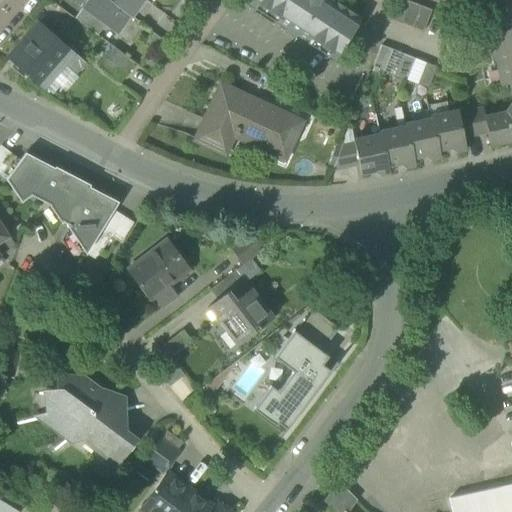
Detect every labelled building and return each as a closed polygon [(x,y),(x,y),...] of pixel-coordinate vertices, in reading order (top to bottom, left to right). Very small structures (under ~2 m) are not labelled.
[(117,35),(131,17),(107,0),(84,0),(79,8),(81,9),(104,26),(117,35)] [(107,0),(131,17),(143,0),(107,0)] [(180,0),(198,13),(205,3),(200,0),(180,0)] [(297,35),(334,59),(360,19),(331,0),(251,0),(249,4),(286,28),(285,30),(296,37),(297,35)] [(397,0),(390,19),(422,32),(431,11),(403,0),(397,0)] [(511,0),(495,0),(500,25),(511,22),(511,0)] [(74,19),(97,35),(104,26),(81,9),(74,19)] [(500,86),(508,84),(511,83),(511,22),(500,25),(487,27),(491,44),(488,47),(493,67),(497,69),(500,86)] [(26,76),(41,89),(43,87),(62,64),(73,52),(56,38),(57,36),(46,26),(44,28),(39,23),(14,52),(19,56),(12,64),(9,67),(23,79),(26,76)] [(144,42),(165,57),(172,48),(151,32),(144,42)] [(372,67),(383,72),(391,50),(380,46),(372,67)] [(97,66),(120,83),(134,64),(111,47),(97,66)] [(391,50),(383,72),(394,76),(403,55),(391,50)] [(7,59),(12,64),(19,56),(14,52),(7,59)] [(62,64),(74,75),(85,63),(73,52),(62,64)] [(394,76),(405,80),(414,59),(403,55),(394,76)] [(425,63),(414,59),(405,80),(416,85),(425,63)] [(416,85),(427,89),(436,68),(425,63),(416,85)] [(58,88),(64,93),(77,77),(74,75),(62,64),(43,87),(51,95),(58,88)] [(511,83),(508,84),(511,99),(511,100),(505,111),(500,112),(501,113),(494,114),(494,115),(486,117),(486,116),(484,117),(483,117),(487,134),(489,146),(511,141),(511,83)] [(268,152),(283,159),(300,123),(255,102),(255,103),(241,97),(242,96),(220,85),(204,121),(196,139),(195,140),(224,154),(232,137),(234,139),(235,136),(240,128),(272,143),(268,152)] [(482,108),(469,110),(475,136),(487,134),(483,117),(484,117),(482,108)] [(430,116),(431,118),(438,152),(449,149),(455,153),(466,151),(463,139),(458,113),(457,110),(430,116)] [(463,139),(475,136),(469,110),(458,113),(463,139)] [(405,124),(405,126),(412,160),(424,158),(430,161),(439,159),(438,152),(431,118),(405,124)] [(379,132),(380,134),(387,168),(398,165),(404,169),(414,167),(412,160),(405,126),(379,132)] [(240,128),(235,136),(268,152),(272,143),(240,128)] [(388,175),(387,168),(380,134),(354,139),(354,140),(352,141),(358,166),(360,175),(373,173),(379,177),(388,175)] [(331,171),(331,172),(358,166),(352,141),(341,144),(331,171)] [(0,175),(5,179),(19,160),(0,146),(0,175)] [(85,254),(118,202),(89,187),(90,185),(54,167),(54,168),(25,153),(19,160),(5,179),(20,202),(30,196),(49,205),(48,205),(61,224),(62,222),(66,224),(66,225),(85,254)] [(110,237),(120,243),(133,223),(113,210),(99,232),(109,239),(110,237)] [(0,258),(1,258),(0,256),(0,253),(4,251),(0,245),(0,243),(8,238),(0,224),(0,258)] [(86,254),(96,261),(109,239),(99,232),(86,254)] [(231,250),(242,265),(265,247),(253,233),(231,250)] [(127,270),(150,300),(153,297),(168,286),(189,270),(166,240),(127,270)] [(217,300),(218,302),(229,293),(243,282),(235,271),(209,290),(217,300)] [(175,296),(168,286),(153,297),(161,307),(175,296)] [(249,290),(235,301),(222,311),(218,314),(240,342),(271,318),(249,290)] [(217,300),(214,303),(218,308),(219,307),(222,311),(235,301),(229,293),(218,302),(217,300)] [(218,314),(222,311),(219,307),(218,308),(214,303),(206,308),(213,318),(218,314)] [(338,329),(313,310),(296,333),(295,334),(320,353),(321,352),(338,329)] [(218,314),(213,318),(236,346),(240,342),(218,314)] [(160,347),(169,359),(191,342),(182,330),(160,347)] [(273,358),(276,360),(295,334),(296,333),(293,331),(273,358)] [(320,353),(295,334),(276,360),(292,372),(277,392),(272,388),(257,408),(277,424),(286,430),(330,371),(328,370),(321,365),(325,360),(328,357),(321,352),(320,353)] [(332,365),(325,360),(321,365),(328,370),(332,365)] [(96,444),(98,445),(112,426),(125,408),(116,410),(113,400),(95,391),(80,380),(60,378),(58,393),(52,394),(57,413),(39,418),(69,440),(80,432),(87,437),(96,444)] [(275,426),(277,424),(257,408),(272,388),(269,386),(252,409),(275,426)] [(99,461),(111,470),(131,443),(121,436),(122,434),(112,426),(98,445),(96,444),(93,449),(103,456),(99,461)] [(89,454),(93,449),(96,444),(87,437),(80,448),(89,454)] [(145,459),(164,473),(178,454),(159,440),(145,459)] [(105,479),(111,470),(99,461),(93,470),(105,479)] [(141,510),(143,511),(172,511),(188,490),(167,475),(141,510)] [(324,502),(338,511),(345,511),(354,500),(344,489),(337,484),(324,502)] [(511,511),(511,484),(447,499),(450,511),(511,511)] [(204,511),(209,506),(188,490),(172,511),(204,511)] [(0,511),(17,511),(0,501),(0,511)] [(211,511),(232,511),(219,502),(211,511)]
